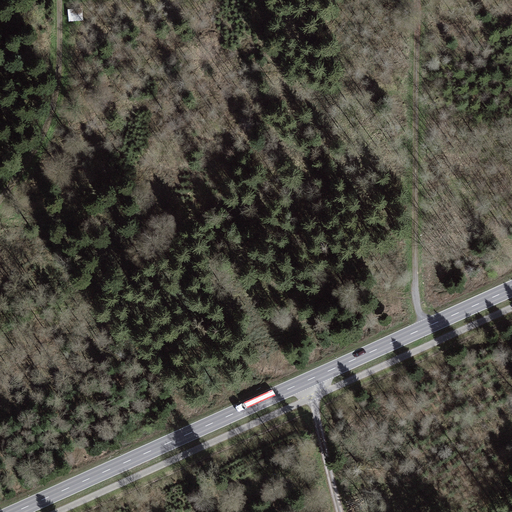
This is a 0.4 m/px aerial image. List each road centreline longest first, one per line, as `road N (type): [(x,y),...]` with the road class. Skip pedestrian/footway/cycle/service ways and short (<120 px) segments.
road 1 (primary): [(21,511),(511,286)]
road 2 (track): [(424,324),(417,301),(416,0)]
road 3 (track): [(0,210),(48,127),(60,0)]
road 4 (track): [(341,511),(308,379)]
